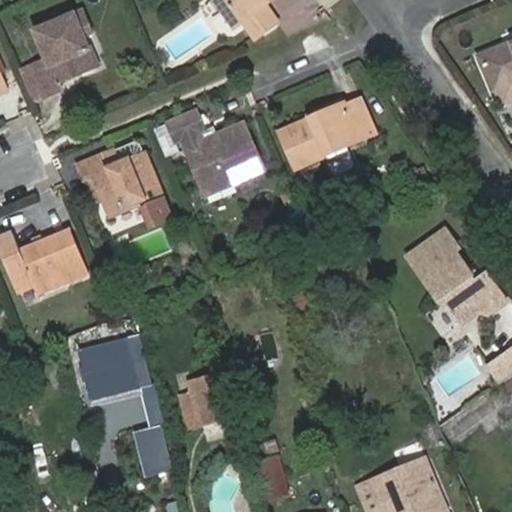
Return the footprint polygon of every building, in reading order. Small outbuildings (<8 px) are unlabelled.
[(213,0),(224,15),(232,8),(242,22),(254,39),(276,23),(264,6),(272,0),(213,0)] [(232,8),(224,15),(233,28),(242,22),(232,8)] [(95,66),(82,37),(90,33),(82,12),(36,31),(48,59),(33,65),(46,95),(61,89),(58,82),(95,66)] [(511,47),(511,43),(479,57),(493,90),(511,81),(511,47)] [(346,106),(310,121),(280,134),(296,170),(325,157),(346,148),(376,135),(361,102),(346,108),(346,106)] [(309,117),(310,121),(346,106),(344,102),(309,117)] [(196,112),(167,125),(175,144),(181,141),(202,189),(229,178),(232,185),(263,171),(244,125),(203,143),(199,134),(204,131),(196,112)] [(346,148),(325,157),(332,173),(338,176),(351,170),(353,165),(346,148)] [(107,214),(138,201),(142,211),(163,203),(142,155),(118,165),(112,152),(76,167),(83,182),(92,178),(107,214)] [(229,178),(202,189),(204,196),(232,185),(229,178)] [(27,275),(32,289),(35,296),(86,274),(69,232),(41,243),(33,246),(19,253),(16,246),(2,252),(12,281),(27,275)] [(470,281),(473,278),(458,258),(461,256),(447,235),(406,265),(426,293),(440,299),(460,328),(476,316),(485,319),(501,307),(505,304),(486,278),(480,282),(478,284),(474,287),(470,281)] [(31,240),(33,246),(41,243),(38,237),(31,240)] [(18,294),(32,289),(27,275),(12,281),(18,294)] [(475,276),(473,278),(470,281),(474,287),(478,284),(480,282),(475,276)] [(6,338),(0,340),(0,354),(11,350),(6,338)] [(82,352),(94,400),(141,389),(129,341),(82,352)] [(511,350),(488,367),(501,386),(511,377),(511,350)] [(240,416),(228,372),(216,376),(226,420),(240,416)] [(226,420),(216,376),(191,383),(202,426),(226,420)] [(59,379),(35,384),(39,407),(63,403),(59,379)] [(483,396),(442,427),(457,447),(498,415),(483,396)] [(13,410),(20,435),(39,430),(31,404),(13,410)] [(162,426),(134,433),(146,479),(174,472),(162,426)] [(259,462),(270,501),(290,496),(280,457),(259,462)] [(372,482),(384,511),(419,511),(422,511),(419,504),(441,495),(426,460),(372,482)] [(82,479),(90,508),(104,504),(96,475),(82,479)] [(369,511),(384,511),(372,482),(359,488),(369,511)] [(419,504),(422,511),(443,502),(441,495),(419,504)]
